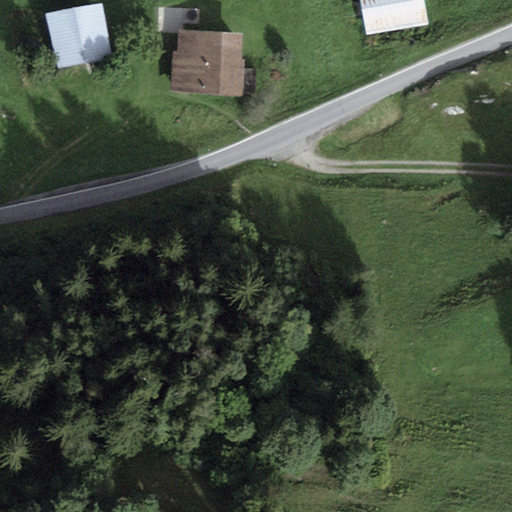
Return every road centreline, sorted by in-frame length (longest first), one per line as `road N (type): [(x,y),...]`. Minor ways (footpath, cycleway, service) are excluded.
road 1 (tertiary): [(0,216),(201,166),(511,36)]
road 2 (track): [(291,132),(308,157),(337,167),(511,170)]
